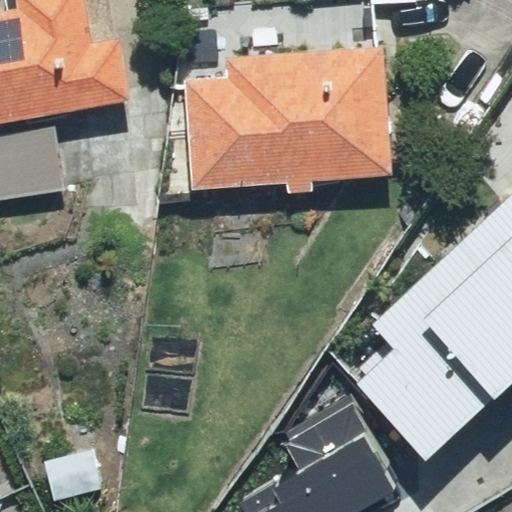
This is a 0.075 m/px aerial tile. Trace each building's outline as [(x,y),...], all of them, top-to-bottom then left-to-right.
[(0,16),(0,119),(129,97),(119,41),(89,47),(80,0),(11,0),(14,14),(0,16)] [(222,60),(223,77),(187,81),(196,183),(394,166),(384,46),(222,60)] [(67,123),(0,137),(0,197),(79,181),(67,123)] [(511,190),(371,322),(393,345),(356,377),(426,454),(511,375),(511,190)] [(231,196),(162,195),(161,247),(229,248),(231,196)] [(114,423),(42,449),(62,504),(134,477),(114,423)]
